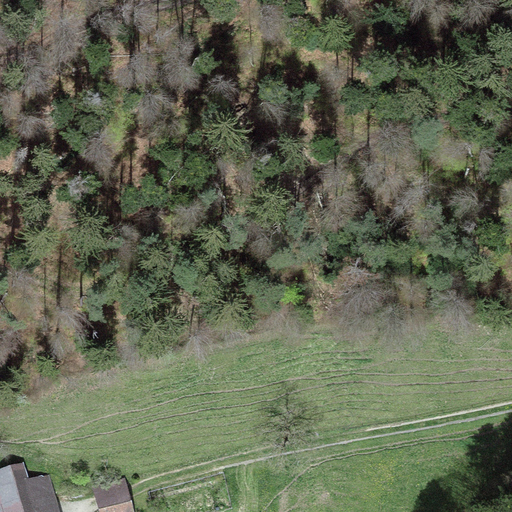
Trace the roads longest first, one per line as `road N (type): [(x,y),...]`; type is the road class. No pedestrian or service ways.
road 1 (track): [(511,400),(138,484)]
road 2 (track): [(0,59),(91,14),(153,0)]
